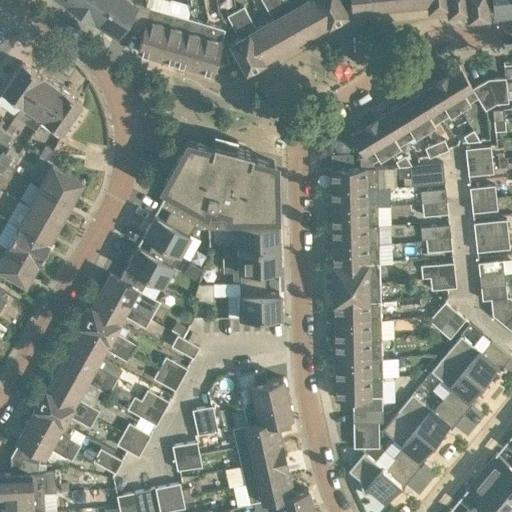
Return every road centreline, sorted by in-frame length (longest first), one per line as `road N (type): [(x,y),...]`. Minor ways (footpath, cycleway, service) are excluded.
road 1 (residential): [(0,398),(113,199),(126,144),(114,92),(94,60),(13,0)]
road 2 (residential): [(335,511),(301,373),(300,147)]
road 3 (residential): [(511,33),(440,42),(344,98),(304,133),(300,147)]
road 4 (residential): [(421,511),(511,404)]
